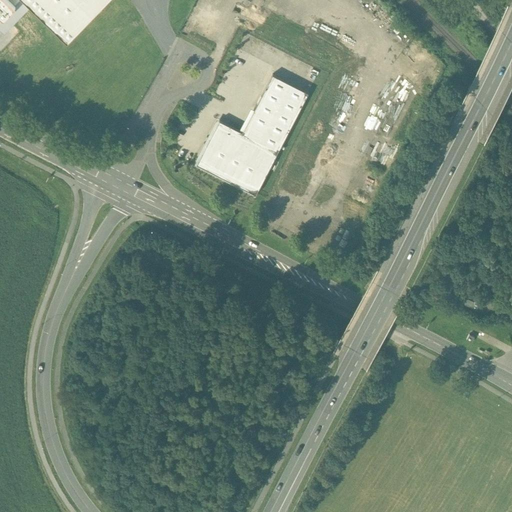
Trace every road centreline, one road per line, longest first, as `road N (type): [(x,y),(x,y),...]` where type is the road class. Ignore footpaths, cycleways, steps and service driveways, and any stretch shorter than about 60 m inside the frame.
road 1 (primary): [(511,36),(317,423)]
road 2 (primary): [(97,511),(74,485),(46,412),(47,358),(119,180)]
road 3 (primary): [(250,247),(511,381)]
road 4 (unclassified): [(250,247),(162,181),(150,144),(156,110)]
road 5 (primary): [(119,180),(250,247)]
road 6 (unclassified): [(161,100),(173,62),(187,51),(209,68),(205,81),(173,96)]
road 7 (tertiary): [(0,121),(119,180)]
